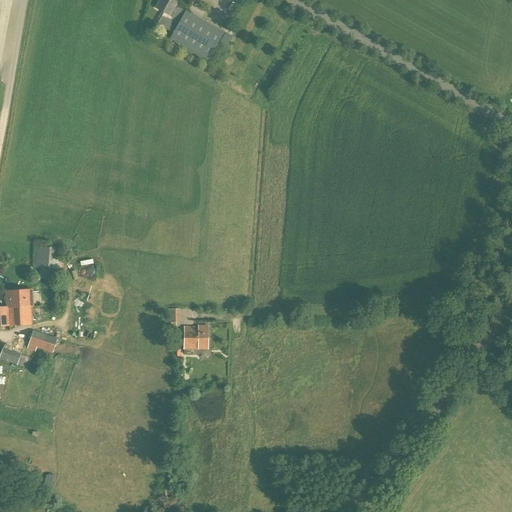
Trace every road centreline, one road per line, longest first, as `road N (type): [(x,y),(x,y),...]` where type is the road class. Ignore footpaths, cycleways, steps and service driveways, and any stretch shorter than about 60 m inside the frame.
road 1 (tertiary): [(511,126),(285,0)]
road 2 (tertiary): [(361,511),(511,308)]
